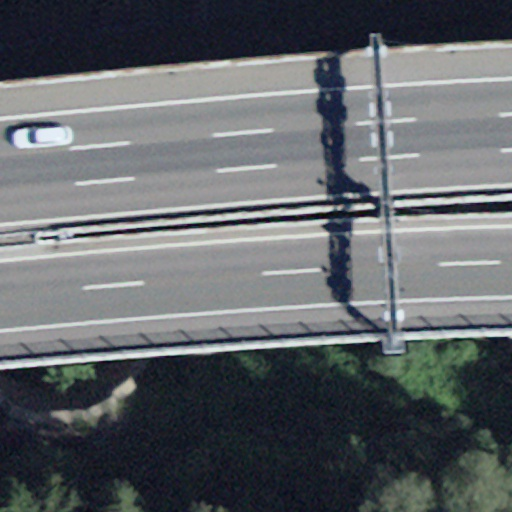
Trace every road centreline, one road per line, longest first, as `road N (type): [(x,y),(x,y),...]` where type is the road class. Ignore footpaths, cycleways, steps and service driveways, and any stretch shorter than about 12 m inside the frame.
road 1 (motorway): [(511,133),(0,176)]
road 2 (motorway): [(0,297),(511,264)]
